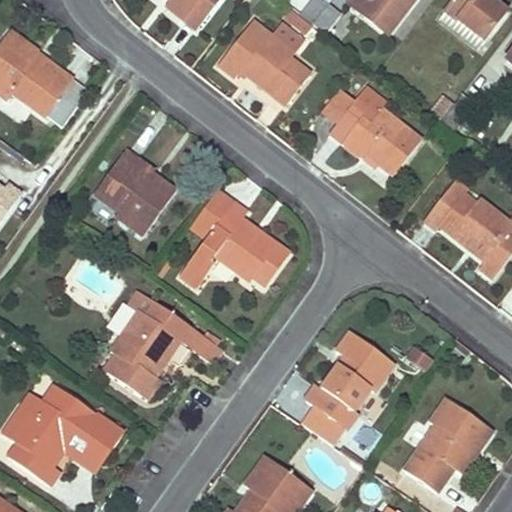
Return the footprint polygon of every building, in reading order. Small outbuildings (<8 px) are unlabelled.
[(169,0),(165,5),(197,30),(220,0),(169,0)] [(312,0),(298,0),(291,10),(310,25),(312,27),(325,9),(312,0)] [(328,5),(331,0),(312,0),(325,9),(328,5)] [(413,0),(350,0),(348,4),(388,34),(413,0)] [(452,0),(436,21),(475,50),(504,13),(486,0),(452,0)] [(325,9),(312,27),(324,36),(339,14),(328,5),(325,9)] [(291,10),(288,8),(280,17),(302,34),(310,25),(291,10)] [(241,72),(286,106),(310,75),(289,60),(293,56),(251,24),(217,66),(235,79),(241,72)] [(37,54),(8,34),(0,44),(0,96),(7,102),(13,94),(46,118),(72,82),(58,73),(54,79),(32,62),(37,54)] [(336,125),(329,134),(361,158),(364,154),(393,176),(420,142),(381,111),(385,106),(364,90),(352,104),(336,125)] [(336,125),(352,104),(338,93),(321,114),(336,125)] [(452,104),(438,124),(450,133),(472,102),(461,93),(452,104)] [(443,96),(427,116),(438,124),(452,104),(443,96)] [(154,174),(125,154),(94,196),(119,213),(115,218),(142,238),(174,193),(152,177),(154,174)] [(466,192),(454,182),(422,222),(436,232),(438,228),(483,263),(478,270),(492,281),(511,254),(511,220),(508,225),(477,201),(474,205),(463,197),(466,192)] [(0,225),(20,196),(6,187),(1,192),(0,190),(0,225)] [(233,205),(176,282),(192,293),(213,264),(209,262),(213,256),(250,284),(253,280),(266,288),(288,257),(242,222),(246,215),(233,205)] [(186,349),(197,334),(139,294),(129,307),(140,314),(112,355),(116,359),(104,374),(147,403),(160,383),(154,379),(179,344),(186,349)] [(218,349),(197,334),(186,349),(207,364),(218,349)] [(312,408),(299,426),(332,448),(356,415),(352,412),(367,391),(373,394),(394,365),(350,335),(336,354),(343,360),(320,391),(315,389),(304,402),(312,408)] [(410,350),(403,365),(426,376),(433,362),(410,350)] [(106,452),(119,434),(53,387),(42,404),(37,401),(10,442),(17,446),(7,460),(48,488),(58,473),(51,469),(63,453),(77,431),(106,452)] [(10,442),(37,401),(31,397),(3,437),(10,442)] [(435,430),(403,473),(436,494),(452,471),(460,476),(490,432),(447,402),(429,426),(435,430)] [(106,452),(77,431),(63,453),(93,473),(106,452)] [(296,511),(310,492),(265,459),(244,489),(251,495),(237,511),(230,511),(229,511),(228,511),(296,511)] [(0,511),(14,511),(0,502),(0,511)]
